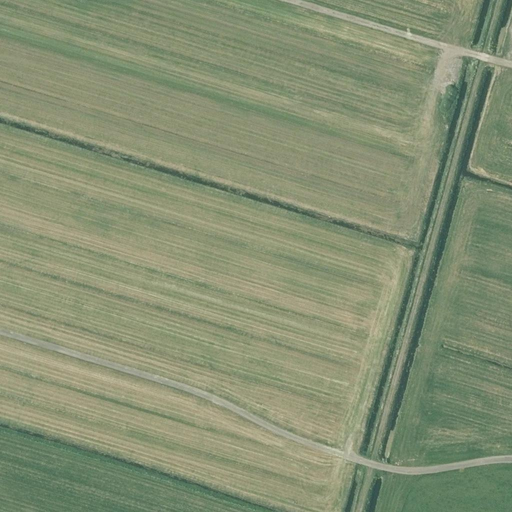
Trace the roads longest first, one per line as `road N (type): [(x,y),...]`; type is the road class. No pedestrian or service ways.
road 1 (track): [(360,511),(497,0)]
road 2 (track): [(511,67),(282,0)]
